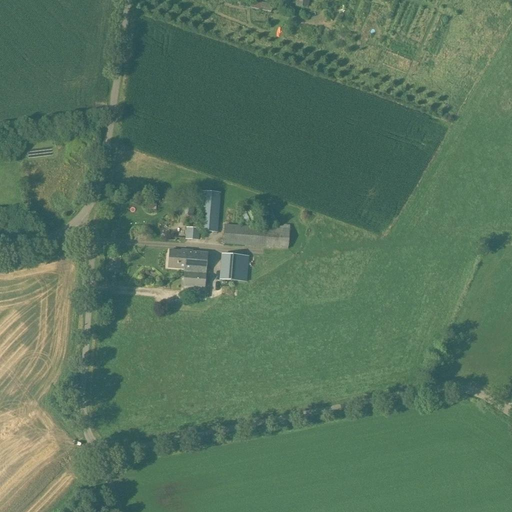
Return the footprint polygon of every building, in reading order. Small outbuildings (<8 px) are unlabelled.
[(308,9),(309,0),(296,0),(295,6),(308,9)] [(271,13),(272,5),(253,1),(251,9),(271,13)] [(202,192),(199,232),(217,233),(221,193),(202,192)] [(156,210),(157,202),(146,201),(145,209),(156,210)] [(288,250),(289,230),(224,225),(223,244),(288,250)] [(185,240),(198,241),(199,229),(186,228),(185,240)] [(185,270),(186,253),(170,251),(169,268),(185,270)] [(185,270),(183,287),(204,288),(207,254),(186,253),(185,270)] [(254,268),(255,258),(221,255),(219,281),(246,283),(247,268),(254,268)]
